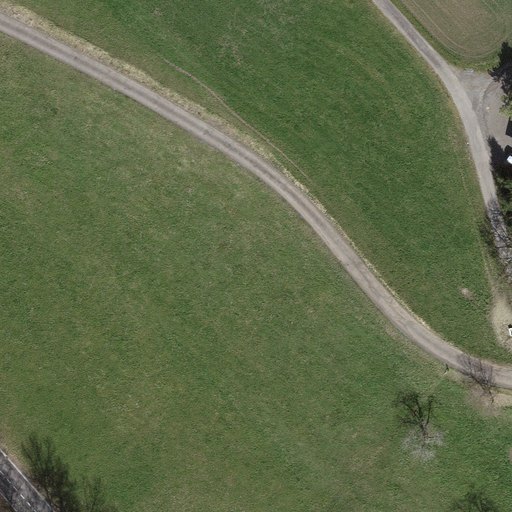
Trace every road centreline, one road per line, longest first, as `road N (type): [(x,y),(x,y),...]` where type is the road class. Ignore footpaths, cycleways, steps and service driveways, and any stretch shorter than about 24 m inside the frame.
road 1 (track): [(0,20),(217,137),(301,201),(417,332),(481,370),(511,377)]
road 2 (residential): [(511,261),(464,98),(382,0)]
